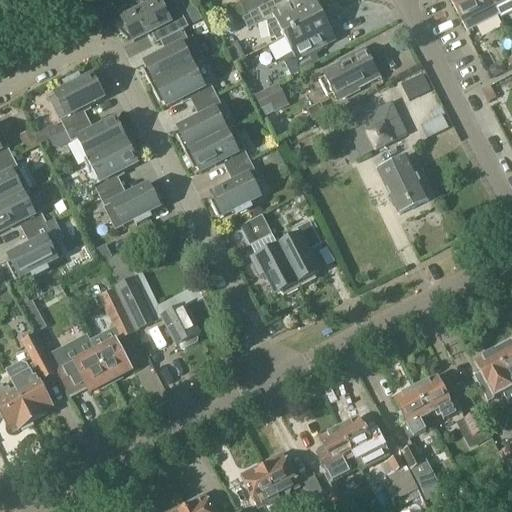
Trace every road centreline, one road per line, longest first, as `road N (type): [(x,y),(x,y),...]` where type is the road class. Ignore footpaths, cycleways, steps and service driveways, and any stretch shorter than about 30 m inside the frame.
road 1 (residential): [(281,382),(112,57),(95,47),(0,94)]
road 2 (residential): [(281,382),(511,258)]
road 3 (unclassified): [(511,209),(408,0)]
road 4 (residential): [(88,480),(281,382)]
